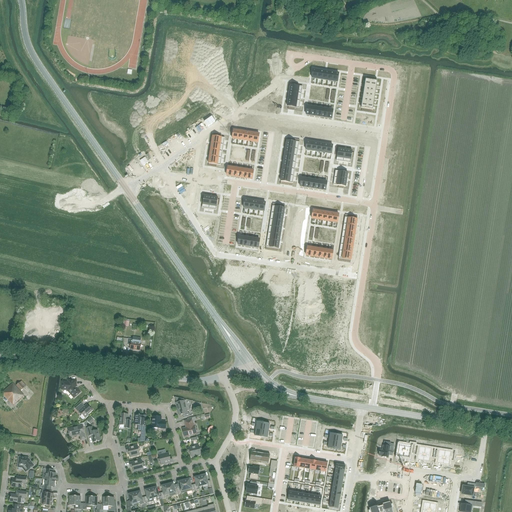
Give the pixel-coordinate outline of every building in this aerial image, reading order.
[(290,85),(289,92),(301,94),(303,87),(298,86),(296,86),(294,86),(292,85),(290,85)] [(289,92),(288,99),(300,101),(301,94),(289,92)] [(288,99),(287,107),(288,107),(290,107),(292,107),(294,108),(299,109),(300,101),(288,99)] [(213,136),(212,143),(224,145),(225,138),(221,137),(219,137),(217,137),(215,137),(213,136)] [(287,141),(286,148),(298,149),(299,143),(297,142),(295,142),(293,142),(291,141),(289,141),(287,141)] [(212,143),(210,150),(223,152),(224,145),(212,143)] [(286,148),(285,154),(297,156),(298,149),(286,148)] [(338,149),(336,161),(343,162),(345,150),(338,149)] [(210,150),(209,157),(222,159),(223,152),(210,150)] [(345,150),(343,162),(350,163),(352,151),(345,150)] [(285,154),(284,161),(296,163),(297,156),(285,154)] [(209,157),(208,164),(209,164),(211,164),(213,164),(215,165),(217,165),(221,166),(222,159),(209,157)] [(284,161),(283,168),(295,170),(296,163),(284,161)] [(283,168),(282,175),(294,177),(295,170),(283,168)] [(335,171),(334,178),(347,180),(348,173),(346,173),(341,172),(335,171)] [(282,175),(281,182),(283,182),(285,182),(287,183),(289,183),(291,183),(293,184),(294,177),(282,175)] [(334,178),(333,185),(345,187),(347,180),(334,178)] [(203,203),(202,208),(209,209),(211,197),(204,196),(203,198),(203,200),(203,203)] [(211,197),(209,209),(216,210),(217,205),(217,203),(218,200),(218,198),(211,197)] [(272,206),(271,213),(283,215),(285,208),(283,208),(280,208),(278,207),(276,207),(274,207),(272,206)] [(271,213),(270,220),(282,222),(283,215),(271,213)] [(345,217),(344,224),(356,226),(357,219),(355,219),(353,219),(351,218),(349,218),(347,218),(345,217)] [(270,220),(269,227),(281,228),(282,222),(270,220)] [(344,224),(343,231),(355,233),(356,226),(344,224)] [(269,227),(268,233),(280,235),(281,228),(269,227)] [(343,231),(342,238),(354,240),(355,233),(343,231)] [(268,233),(267,240),(279,242),(280,235),(268,233)] [(342,238),(341,245),(353,246),(354,240),(342,238)] [(267,240),(266,247),(268,248),(270,248),(272,248),(274,248),(276,249),(278,249),(279,242),(267,240)] [(341,245),(340,251),(352,253),(353,246),(341,245)] [(340,251),(339,258),(341,259),(343,259),(345,259),(347,260),(349,260),(351,260),(352,253),(340,251)] [(43,308),(40,328),(57,331),(60,310),(43,308)] [(118,337),(117,345),(122,346),(125,346),(126,344),(127,344),(128,340),(123,339),(123,338),(118,337)] [(128,340),(127,345),(130,345),(130,350),(140,351),(141,344),(140,344),(141,339),(136,338),(136,339),(133,338),(133,339),(128,339),(128,340)] [(24,387),(25,386),(22,381),(16,386),(20,391),(24,388),(24,387)] [(76,388),(77,388),(77,387),(76,387),(76,381),(68,381),(68,382),(62,382),(62,390),(67,390),(74,398),(80,392),(76,388)] [(2,393),(8,400),(6,402),(8,404),(10,402),(13,405),(24,396),(13,384),(2,393)] [(184,401),(184,399),(175,397),(176,403),(179,415),(182,415),(183,417),(190,416),(189,413),(188,413),(184,401)] [(91,408),(90,408),(86,405),(84,407),(81,404),(75,409),(80,414),(82,415),(85,418),(88,416),(88,414),(93,410),(91,408)] [(130,429),(131,422),(127,422),(128,415),(120,414),(119,425),(124,426),(124,428),(130,429)] [(145,431),(146,419),(143,418),(143,416),(136,415),(135,425),(138,425),(138,430),(145,431)] [(157,417),(153,417),(152,428),(160,428),(165,429),(166,422),(161,422),(161,417),(160,417),(157,416),(157,417)] [(184,437),(196,434),(194,426),(193,426),(192,420),(185,421),(186,428),(182,429),(184,437)] [(209,426),(212,430),(217,427),(214,422),(209,426)] [(81,440),(86,439),(82,425),(68,429),(70,437),(80,435),(81,440)] [(93,442),(100,440),(98,430),(91,432),(90,428),(86,428),(88,436),(91,436),(93,442)] [(380,450),(379,456),(381,456),(381,457),(388,458),(389,455),(392,456),(394,444),(390,444),(390,447),(383,446),(382,450),(380,450)] [(397,444),(396,450),(399,451),(398,456),(404,457),(405,447),(400,446),(400,445),(397,444)] [(140,451),(140,450),(140,449),(139,449),(138,449),(137,445),(126,448),(127,453),(129,453),(130,457),(140,455),(139,452),(139,451),(140,451)] [(201,451),(201,450),(201,449),(200,449),(200,448),(199,448),(198,445),(187,448),(188,453),(190,453),(191,457),(201,455),(200,452),(201,451)] [(405,447),(404,457),(410,458),(410,453),(413,453),(414,447),(411,446),(411,448),(405,447)] [(416,447),(415,454),(418,454),(418,459),(423,460),(425,450),(420,449),(420,448),(416,447)] [(251,454),(250,460),(251,460),(251,459),(266,462),(267,463),(267,461),(266,461),(267,456),(268,456),(269,454),(255,452),(255,450),(252,449),(251,450),(253,450),(252,452),(253,452),(252,454),(251,454)] [(456,449),(453,464),(459,465),(459,467),(465,468),(466,463),(465,463),(465,459),(467,459),(467,454),(459,453),(460,450),(456,449)] [(425,450),(423,460),(429,461),(430,456),(433,456),(434,450),(431,450),(431,451),(425,450)] [(436,450),(435,457),(438,457),(437,463),(443,463),(445,453),(439,452),(440,451),(436,450)] [(161,465),(172,462),(171,457),(170,458),(168,453),(159,455),(160,459),(159,459),(158,459),(158,460),(158,461),(159,461),(159,462),(160,462),(161,465)] [(445,453),(443,463),(449,465),(450,459),(453,460),(454,453),(451,453),(450,454),(445,453)] [(28,458),(19,457),(18,467),(22,468),(25,472),(34,466),(28,458)] [(144,466),(144,465),(144,464),(143,463),(142,463),(141,460),(129,463),(131,468),(132,467),(134,472),(143,469),(142,466),(143,466),(144,466)] [(249,467),(248,473),(251,474),(250,475),(249,479),(258,480),(258,476),(258,475),(259,475),(260,467),(253,466),(253,468),(249,467)] [(46,472),(45,479),(55,481),(56,475),(55,475),(55,473),(53,473),(53,470),(44,469),(43,472),(46,472)] [(206,475),(200,476),(202,486),(208,485),(208,487),(211,487),(210,481),(207,481),(206,475)] [(202,486),(200,476),(194,478),(196,484),(193,485),(195,491),(198,490),(199,489),(199,488),(199,487),(202,486)] [(26,478),(16,477),(16,480),(12,479),(11,486),(21,488),(22,483),(25,484),(26,478)] [(54,486),(55,481),(45,479),(44,486),(41,486),(41,489),(51,490),(51,487),(53,488),(54,486)] [(192,492),(195,491),(193,485),(191,485),(189,479),(184,481),(187,492),(192,491),(192,492)] [(180,488),(177,489),(179,495),(181,494),(187,492),(184,481),(178,482),(180,488)] [(247,485),(246,493),(257,494),(258,487),(256,487),(257,483),(250,482),(250,486),(247,485)] [(176,496),(179,495),(177,489),(174,489),(173,483),(167,485),(170,495),(170,497),(176,495),(176,496)] [(463,486),(462,494),(472,496),(474,489),(475,489),(475,484),(468,483),(467,487),(463,486)] [(170,495),(167,485),(162,486),(163,492),(161,493),(162,499),(165,498),(164,496),(170,495)] [(156,487),(151,489),(153,499),(157,498),(157,500),(162,499),(161,493),(158,494),(156,487)] [(144,497),(146,503),(146,504),(154,502),(153,499),(151,489),(145,490),(147,496),(144,497)] [(44,493),(43,499),(53,500),(53,494),(51,494),(52,491),(45,490),(45,493),(44,493)] [(26,499),(27,492),(16,491),(16,495),(11,494),(10,499),(9,502),(12,502),(21,503),(21,498),(26,499)] [(140,492),(134,493),(137,504),(140,503),(141,505),(146,503),(144,497),(141,498),(140,492)] [(137,504),(134,493),(129,494),(130,501),(128,501),(129,507),(132,507),(132,505),(137,504)] [(81,497),(75,497),(75,506),(80,506),(80,510),(83,510),(83,503),(80,503),(81,497)] [(91,506),(92,497),(86,497),(86,504),(83,503),(83,510),(86,510),(86,508),(91,508),(91,506)] [(97,497),(92,497),(91,506),(97,506),(96,510),(100,510),(100,504),(97,504),(97,497)] [(245,500),(244,507),(255,509),(255,505),(259,506),(259,503),(261,503),(262,499),(247,497),(246,501),(245,500)] [(108,507),(109,498),(103,498),(103,504),(100,504),(100,510),(103,510),(103,507),(108,507)] [(52,506),(53,500),(43,499),(41,499),(40,505),(46,505),(45,508),(49,509),(50,506),(52,506)] [(461,504),(459,511),(470,511),(472,506),(474,506),(481,507),(482,503),(466,500),(465,504),(461,504)] [(378,506),(370,509),(370,511),(392,511),(390,503),(383,505),(383,506),(378,507),(378,506)]
